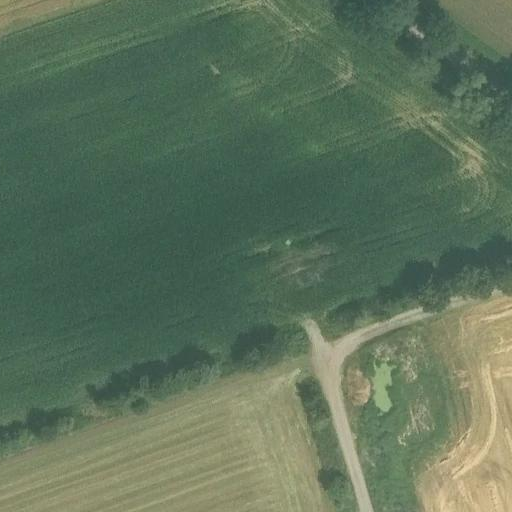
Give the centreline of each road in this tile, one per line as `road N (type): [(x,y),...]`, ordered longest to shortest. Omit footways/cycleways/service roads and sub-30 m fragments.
road 1 (unknown): [(299,331),(353,511)]
road 2 (track): [(367,0),(511,117)]
